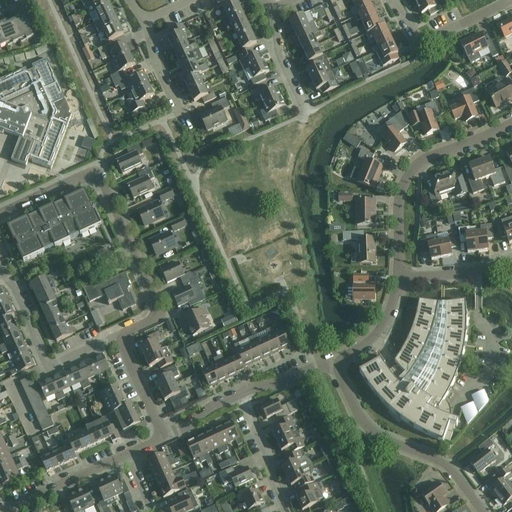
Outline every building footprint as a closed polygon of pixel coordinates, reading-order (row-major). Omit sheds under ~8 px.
[(92,6),(95,12),(110,5),(107,0),(80,0),(85,10),(92,6)] [(373,9),(368,0),(355,6),(359,16),(373,9)] [(434,3),(432,0),(427,0),(417,5),(422,15),(428,12),(430,17),(443,11),(438,1),(434,3)] [(340,7),(343,13),(353,7),(350,1),(340,7)] [(220,17),(223,22),(242,13),(237,2),(223,9),(226,14),(220,17)] [(114,15),(110,5),(95,12),(90,15),(94,24),(114,15)] [(377,19),(373,9),(359,16),(355,18),(357,22),(361,20),(363,25),(377,19)] [(29,20),(25,11),(20,13),(25,22),(19,25),(18,22),(6,28),(5,26),(0,28),(0,47),(0,48),(12,42),(13,44),(25,38),(27,41),(33,38),(37,46),(42,44),(34,26),(33,27),(30,19),(29,20)] [(314,23),(309,12),(290,21),(294,32),(314,23)] [(247,23),(242,13),(223,22),(225,27),(231,25),(233,30),(247,23)] [(119,25),(114,15),(94,24),(99,34),(104,32),(119,25)] [(511,18),(499,25),(505,38),(511,34),(511,18)] [(381,28),(377,19),(363,25),(368,34),(371,33),(371,32),(381,28)] [(252,33),(247,23),(233,30),(238,40),(252,33)] [(319,33),(314,23),(294,32),(299,42),(319,33)] [(124,35),(119,25),(104,32),(107,38),(100,41),(102,45),(124,35)] [(185,31),(182,25),(170,31),(173,36),(167,39),(172,50),(187,43),(182,33),(185,31)] [(385,26),(381,28),(371,32),(371,33),(368,34),(366,35),(370,44),(376,42),(389,35),(385,26)] [(318,46),(315,40),(322,37),(320,32),(319,33),(299,42),(304,52),(318,46)] [(257,44),(252,33),(238,40),(243,51),(257,44)] [(481,34),(461,44),(468,58),(471,64),(481,59),(478,53),(488,48),(491,54),(493,58),(498,56),(491,40),(485,43),(481,34)] [(394,45),(389,35),(376,42),(378,46),(372,49),(374,54),(376,53),(394,45)] [(357,43),(359,51),(368,48),(366,40),(357,43)] [(177,60),(198,50),(196,45),(189,48),(187,43),(172,50),(177,60)] [(109,58),(112,64),(130,55),(125,44),(113,50),(110,44),(98,50),(103,61),(109,58)] [(399,60),(396,55),(398,54),(394,45),(376,53),(383,67),(399,60)] [(323,57),(323,56),(318,46),(304,52),(309,63),(323,57)] [(85,56),(92,53),(89,47),(83,50),(85,56)] [(203,60),(198,50),(177,60),(182,70),(196,64),(203,60)] [(251,50),(239,56),(241,61),(239,62),(244,72),(264,63),(260,53),(254,55),(254,56),(251,50)] [(227,61),(235,57),(233,52),(225,56),(227,61)] [(92,53),(85,56),(88,62),(94,59),(92,53)] [(135,66),(130,55),(112,64),(117,74),(110,77),(113,83),(126,77),(123,71),(135,66)] [(332,72),(327,61),(324,55),(323,56),(323,57),(309,63),(312,68),(307,70),(312,81),(332,72)] [(343,58),(336,62),(339,68),(346,65),(343,58)] [(65,99),(47,59),(32,66),(33,70),(28,72),(26,69),(0,80),(0,135),(3,137),(5,133),(20,138),(11,161),(26,167),(28,160),(32,162),(32,163),(51,170),(72,116),(69,115),(70,112),(65,100),(65,99)] [(506,78),(511,73),(511,72),(505,62),(498,67),(506,78)] [(229,73),(224,63),(218,66),(223,76),(229,73)] [(269,72),(264,63),(244,72),(248,82),(251,81),(253,86),(266,80),(263,75),(269,72)] [(184,82),(209,70),(207,65),(199,69),(196,64),(182,70),(187,80),(184,81),(184,82)] [(366,67),(361,69),(366,80),(369,79),(366,74),(368,73),(366,67)] [(457,81),(465,73),(459,68),(452,76),(457,81)] [(209,71),(209,70),(184,82),(189,92),(203,86),(199,76),(209,71)] [(339,88),(336,82),(332,72),(312,81),(317,91),(321,89),(324,95),(339,88)] [(128,83),(126,77),(113,83),(116,89),(119,87),(122,92),(128,89),(131,94),(149,86),(144,75),(128,83)] [(495,88),(487,93),(496,108),(511,99),(511,87),(508,81),(504,84),(501,79),(493,84),(495,88)] [(441,82),(436,84),(438,90),(444,88),(441,82)] [(108,86),(101,89),(103,94),(110,91),(108,86)] [(154,97),(149,86),(131,94),(133,100),(127,103),(132,114),(145,108),(142,102),(154,97)] [(208,96),(203,86),(189,92),(194,103),(202,99),(204,105),(216,99),(214,94),(208,96)] [(261,100),(263,105),(280,97),(276,87),(266,92),(264,86),(251,92),(256,103),(261,100)] [(463,100),(457,102),(459,105),(450,109),(455,121),(464,117),(466,123),(478,117),(473,105),(479,102),(474,89),(461,95),(463,100)] [(285,107),(280,97),(263,105),(266,110),(260,113),(265,123),(278,117),(275,112),(285,107)] [(214,112),(201,118),(208,132),(227,123),(222,112),(230,108),(226,99),(211,106),(214,112)] [(427,114),(419,116),(418,114),(409,117),(413,127),(421,124),(425,136),(439,131),(434,119),(440,117),(435,103),(425,106),(427,114)] [(390,131),(382,137),(395,153),(406,144),(399,134),(404,130),(394,118),(385,125),(390,131)] [(348,135),(344,141),(349,144),(353,138),(348,135)] [(151,147),(158,143),(155,137),(148,140),(151,147)] [(91,152),(95,141),(85,138),(82,148),(91,152)] [(143,155),(139,145),(127,150),(129,156),(117,162),(123,175),(142,166),(138,157),(143,155)] [(358,158),(365,161),(357,182),(371,188),(377,176),(378,177),(382,167),(371,163),(374,156),(361,150),(358,158)] [(490,159),(479,162),(485,179),(490,177),(494,187),(505,183),(500,169),(494,171),(490,159)] [(485,179),(479,162),(469,166),(474,179),(468,181),(473,195),(484,191),(480,181),(485,179)] [(141,180),(128,186),(134,199),(153,190),(149,182),(155,179),(150,169),(138,174),(141,180)] [(452,172),(441,175),(447,194),(454,192),(456,197),(466,194),(462,180),(456,182),(452,172)] [(447,194),(441,175),(430,179),(433,190),(427,192),(432,205),(442,202),(440,197),(447,194)] [(178,187),(172,190),(176,197),(181,194),(178,187)] [(162,203),(174,197),(171,190),(159,195),(162,203)] [(80,236),(100,226),(101,226),(95,212),(93,213),(90,206),(92,205),(85,191),(64,201),(65,202),(54,207),(54,206),(39,213),(39,214),(29,219),(28,218),(7,228),(14,242),(15,241),(19,248),(17,248),(24,262),(44,252),(55,247),(55,248),(70,241),(70,240),(80,235),(80,236)] [(356,216),(357,216),(357,226),(374,226),(374,211),(375,211),(375,202),(355,202),(356,216)] [(471,202),(452,205),(454,213),(473,210),(471,202)] [(158,203),(139,212),(146,227),(165,218),(158,203)] [(511,243),(511,220),(511,218),(501,222),(502,224),(496,226),(501,239),(507,237),(509,245),(511,243)] [(174,232),(186,227),(182,220),(171,225),(174,232)] [(334,226),(331,226),(331,232),(343,231),(343,226),(340,226),(337,221),(334,226)] [(481,233),(476,233),(478,252),(489,251),(487,240),(493,239),(492,225),(480,227),(481,233)] [(478,252),(476,233),(470,234),(470,228),(458,229),(460,243),(466,243),(467,254),(478,252)] [(170,232),(150,241),(157,256),(177,247),(170,232)] [(343,233),(343,241),(355,241),(355,233),(343,233)] [(453,234),(448,236),(447,234),(437,236),(438,243),(442,259),(452,256),(451,249),(457,248),(453,234)] [(442,259),(438,243),(437,236),(426,239),(427,240),(421,242),(424,255),(430,254),(431,261),(442,259)] [(375,240),(358,240),(359,264),(375,264),(375,248),(375,240)] [(180,278),(183,283),(194,279),(191,273),(185,275),(179,263),(162,270),(168,283),(180,278)] [(69,266),(58,271),(61,278),(72,273),(69,266)] [(125,273),(111,280),(109,275),(99,279),(101,284),(94,287),(93,285),(85,289),(91,302),(106,295),(109,303),(109,306),(110,306),(111,304),(118,300),(123,312),(136,306),(131,294),(129,294),(127,289),(131,287),(125,273)] [(72,276),(63,280),(66,285),(74,281),(72,276)] [(368,276),(354,276),(354,301),(374,301),(374,286),(368,286),(368,276)] [(191,306),(204,300),(196,284),(199,283),(197,277),(194,279),(183,283),(185,289),(173,295),(179,307),(189,303),(191,306)] [(31,285),(35,295),(50,288),(45,278),(31,285)] [(51,291),(50,288),(35,295),(40,304),(55,297),(59,294),(57,288),(51,291)] [(0,305),(9,302),(3,289),(0,289),(0,305)] [(57,302),(55,297),(40,304),(44,313),(57,307),(55,303),(57,302)] [(467,318),(466,309),(465,302),(445,304),(445,305),(439,305),(439,304),(419,301),(417,315),(413,329),(407,341),(401,353),(395,362),(397,366),(400,370),(392,377),(388,372),(384,366),(385,365),(381,359),(376,362),(377,362),(359,372),(368,386),(378,398),(389,410),(401,420),(414,429),(428,436),(443,442),(444,441),(450,443),(455,426),(456,426),(458,421),(451,419),(450,419),(451,415),(451,410),(449,406),(447,403),(443,402),(448,394),(455,380),(460,365),(464,350),(466,334),(467,318)] [(15,314),(9,302),(0,305),(0,321),(11,316),(15,314)] [(58,308),(57,307),(44,313),(48,323),(66,314),(62,306),(58,308)] [(187,325),(188,324),(193,336),(209,329),(204,317),(207,315),(204,309),(184,319),(187,325)] [(68,319),(66,314),(48,323),(53,332),(66,326),(64,321),(68,319)] [(17,328),(11,316),(0,321),(0,331),(2,335),(17,328)] [(246,318),(248,324),(255,323),(253,316),(246,318)] [(225,331),(238,325),(235,317),(222,323),(225,331)] [(68,330),(66,326),(53,332),(57,342),(75,334),(72,328),(68,330)] [(275,327),(270,329),(281,352),(290,347),(288,343),(283,332),(283,331),(277,333),(275,327)] [(23,341),(17,328),(2,335),(6,344),(0,347),(0,349),(1,351),(23,341)] [(281,352),(270,329),(266,331),(269,337),(264,339),(272,356),(281,352)] [(287,330),(283,332),(288,343),(292,341),(287,330)] [(161,350),(159,344),(164,342),(160,332),(147,338),(150,343),(141,347),(145,357),(161,350)] [(272,356),(264,339),(259,341),(257,335),(252,338),(263,360),(272,356)] [(263,360),(252,338),(248,339),(251,345),(246,347),(254,364),(263,360)] [(29,354),(23,341),(1,351),(3,355),(9,352),(13,361),(29,354)] [(254,364),(246,347),(241,350),(239,344),(234,346),(236,350),(236,349),(246,372),(247,372),(245,368),(254,364)] [(193,346),(187,349),(190,357),(197,354),(193,346)] [(174,363),(170,354),(167,348),(161,350),(145,357),(150,368),(159,364),(161,369),(174,363)] [(236,349),(236,350),(232,351),(234,357),(230,359),(237,376),(246,372),(236,349)] [(35,367),(29,354),(13,361),(18,370),(11,373),(13,377),(35,367)] [(103,355),(90,361),(97,376),(106,372),(109,379),(113,377),(103,355)] [(237,376),(230,359),(225,362),(222,356),(218,358),(228,380),(237,376)] [(228,380),(218,358),(214,360),(216,366),(211,368),(219,384),(228,380)] [(97,376),(90,361),(77,367),(87,389),(91,387),(88,380),(97,376)] [(219,384),(211,368),(206,370),(204,364),(199,366),(210,389),(219,384)] [(156,381),(161,391),(176,384),(174,379),(180,376),(175,366),(163,372),(165,377),(156,381)] [(87,389),(77,367),(65,373),(72,388),(81,384),(84,391),(87,389)] [(72,388),(65,373),(52,379),(63,401),(66,399),(63,392),(72,388)] [(196,376),(190,379),(193,386),(199,383),(196,376)] [(31,377),(20,382),(23,388),(34,383),(31,377)] [(63,401),(52,379),(39,385),(46,400),(55,395),(59,402),(63,401)] [(36,388),(34,384),(34,383),(23,388),(25,393),(36,388)] [(179,390),(176,384),(161,391),(165,401),(174,397),(177,403),(182,400),(186,399),(189,397),(185,388),(179,390)] [(122,397),(118,387),(100,395),(105,405),(122,397)] [(39,394),(36,388),(25,393),(28,399),(39,394)] [(488,402),(487,398),(484,391),(472,396),(479,413),(488,402)] [(0,395),(0,401),(9,397),(6,393),(0,395)] [(41,399),(39,394),(28,399),(30,404),(41,399)] [(127,407),(126,407),(122,397),(105,405),(109,415),(115,413),(127,407)] [(44,405),(41,399),(30,404),(33,410),(44,405)] [(294,402),(281,408),(278,401),(262,409),(267,420),(275,416),(278,421),(299,412),(294,402)] [(473,404),(461,409),(468,425),(477,414),(473,404)] [(46,410),(44,405),(33,410),(35,415),(46,410)] [(136,415),(131,405),(126,407),(127,407),(115,413),(119,423),(136,415)] [(49,416),(46,410),(35,415),(38,421),(49,416)] [(147,427),(144,419),(139,421),(136,415),(119,423),(123,432),(134,428),(136,432),(147,427)] [(51,421),(49,416),(38,421),(40,426),(51,421)] [(273,433),(277,443),(298,433),(291,418),(278,423),(281,429),(273,433)] [(112,443),(120,439),(113,424),(109,426),(106,420),(66,438),(70,447),(41,460),(47,473),(77,459),(75,454),(110,439),(112,443)] [(54,427),(51,421),(40,426),(43,432),(54,427)] [(232,422),(223,427),(230,443),(236,441),(238,447),(243,445),(232,422)] [(230,443),(223,427),(214,431),(224,453),(229,451),(226,445),(230,443)] [(224,453),(214,431),(205,435),(212,452),(217,449),(220,455),(224,453)] [(305,448),(298,433),(277,443),(282,452),(290,448),(292,454),(305,448)] [(212,452),(205,435),(196,439),(206,462),(210,460),(208,454),(212,452)] [(206,462),(196,439),(186,443),(194,460),(199,458),(202,464),(206,462)] [(482,454),(470,464),(479,475),(495,462),(487,451),(494,446),(489,440),(478,448),(482,454)] [(0,461),(11,456),(6,445),(0,448),(0,461)] [(181,456),(187,454),(183,445),(178,448),(181,456)] [(288,458),(290,464),(282,467),(287,477),(310,466),(303,451),(288,458)] [(151,471),(174,461),(172,457),(166,459),(164,454),(147,461),(151,471)] [(0,474),(16,467),(11,456),(0,461),(0,474)] [(176,465),(174,461),(151,471),(155,480),(172,473),(170,468),(176,465)] [(26,462),(21,465),(16,467),(0,474),(0,477),(4,486),(21,478),(18,472),(29,467),(26,462)] [(312,472),(310,466),(287,477),(291,487),(297,484),(300,489),(314,483),(310,473),(312,472)] [(236,474),(233,468),(219,475),(225,486),(233,482),(236,488),(253,480),(248,468),(236,474)] [(490,490),(497,498),(511,486),(508,482),(511,478),(511,475),(507,469),(497,477),(501,481),(490,490)] [(159,489),(182,479),(180,475),(174,477),(172,473),(155,480),(159,489)] [(196,473),(186,477),(188,481),(191,480),(195,482),(199,480),(196,473)] [(130,493),(124,482),(119,484),(115,476),(106,480),(114,498),(123,493),(124,496),(130,493)] [(186,477),(182,479),(159,489),(163,498),(186,488),(184,483),(188,481),(186,477)] [(114,498),(106,480),(96,484),(104,502),(114,498)] [(321,483),(303,491),(298,494),(301,499),(298,500),(303,511),(324,501),(321,495),(326,492),(321,483)] [(429,506),(430,506),(433,511),(438,511),(447,506),(441,498),(446,495),(438,484),(421,495),(429,506)] [(511,486),(497,498),(503,507),(511,500),(511,486)] [(250,494),(248,488),(235,494),(239,503),(244,501),(249,511),(264,504),(258,490),(250,494)] [(86,489),(77,493),(85,511),(94,506),(86,489)] [(181,500),(169,506),(171,511),(188,511),(193,510),(189,502),(194,500),(190,490),(178,495),(181,500)] [(413,493),(413,496),(415,499),(421,495),(419,492),(416,491),(413,493)] [(81,511),(85,511),(77,493),(67,498),(73,511),(81,511)] [(130,511),(136,511),(138,511),(132,500),(127,503),(130,511)] [(338,511),(344,509),(341,503),(335,506),(337,511),(338,511)]
